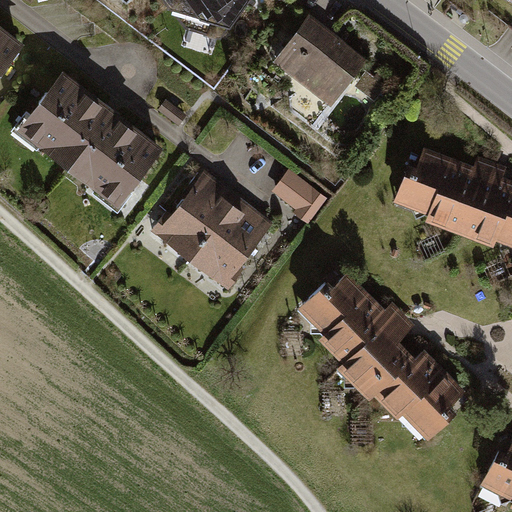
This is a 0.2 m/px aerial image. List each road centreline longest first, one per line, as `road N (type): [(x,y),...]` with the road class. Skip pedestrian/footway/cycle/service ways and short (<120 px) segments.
road 1 (track): [(326,511),(268,440),(0,200)]
road 2 (tertiary): [(511,99),(380,0)]
